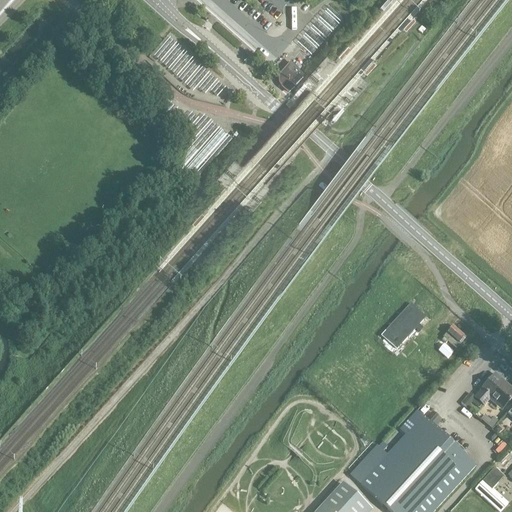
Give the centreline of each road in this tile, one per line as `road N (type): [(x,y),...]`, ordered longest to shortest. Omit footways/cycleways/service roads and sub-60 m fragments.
road 1 (secondary): [(511,316),(193,35)]
road 2 (track): [(53,511),(216,284)]
